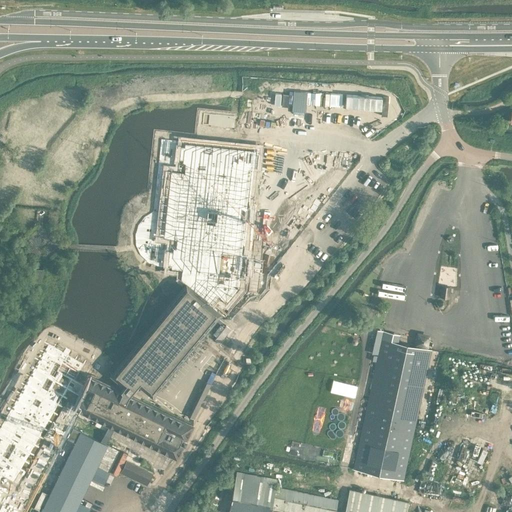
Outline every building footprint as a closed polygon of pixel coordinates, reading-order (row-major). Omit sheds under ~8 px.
[(225,155),(199,152),(197,173),(171,170),(163,239),(191,241),(189,255),(174,273),(195,290),(116,380),(113,388),(75,369),(60,400),(176,456),(192,423),(132,394),(140,384),(153,394),(222,311),(219,309),(234,291),(229,287),(234,238),(240,238),(243,220),(236,220),(237,206),(246,206),(246,198),(238,197),(239,187),(250,188),(254,154),(226,151),(225,155)] [(34,268),(34,281),(46,282),(47,269),(34,268)] [(444,287),(441,287),(440,295),(441,295),(441,297),(443,298),(442,301),(449,301),(450,286),(445,285),(444,287)] [(403,479),(424,384),(431,349),(383,339),(355,468),(403,479)] [(45,504),(40,511),(88,511),(93,503),(83,497),(92,478),(104,484),(110,471),(109,471),(120,450),(81,430),(74,427),(68,438),(76,442),(49,494),(42,491),(38,500),(35,507),(39,509),(43,503),(45,504)] [(154,472),(127,459),(121,472),(147,485),(154,472)] [(269,511),(276,486),(277,479),(238,471),(229,511),(269,511)] [(335,511),(338,498),(276,486),(269,511),(335,511)] [(405,511),(408,501),(349,488),(344,511),(405,511)]
